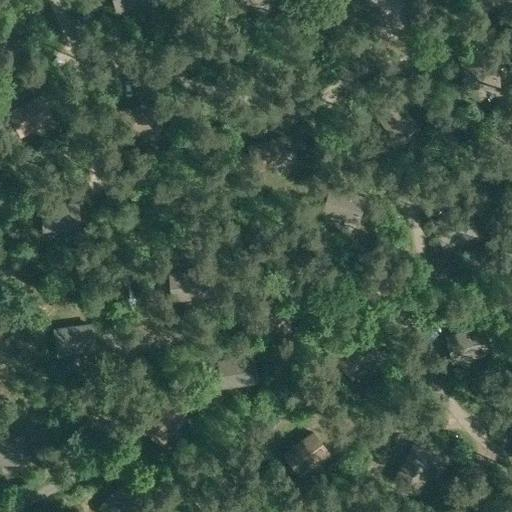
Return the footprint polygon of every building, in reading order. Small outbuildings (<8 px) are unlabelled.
[(113,0),(116,11),(153,1),(153,0),(113,0)] [(462,87),(500,86),(498,57),(460,60),(462,87)] [(42,93),(6,111),(20,135),(54,118),(42,93)] [(396,143),(420,127),(398,95),(374,112),(396,143)] [(157,100),(120,108),(126,136),(162,128),(157,100)] [(283,134),(247,144),(255,172),(292,161),(283,134)] [(330,184),(323,211),(359,223),(366,196),(330,184)] [(43,232),(81,230),(79,201),(41,204),(43,232)] [(469,207),(433,220),(443,247),(477,235),(469,207)] [(209,298),(207,269),(169,271),(171,300),(209,298)] [(91,322),(53,327),(57,355),(96,350),(91,322)] [(490,353),(482,325),(446,334),(452,362),(490,353)] [(383,356),(365,333),(335,357),(353,379),(383,356)] [(255,353),(216,359),(220,388),(259,381),(255,353)] [(140,425),(161,445),(188,417),(166,397),(140,425)] [(284,451),(300,475),(331,452),(313,430),(284,451)] [(0,435),(0,463),(25,463),(25,435),(0,435)] [(439,454),(414,441),(394,478),(419,492),(439,454)] [(104,511),(131,511),(145,497),(125,478),(98,506),(104,511)]
